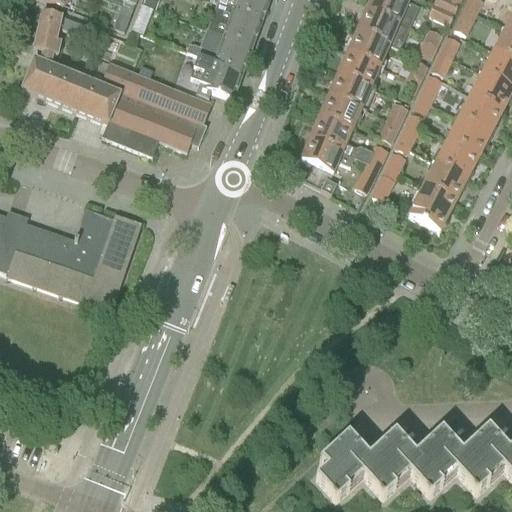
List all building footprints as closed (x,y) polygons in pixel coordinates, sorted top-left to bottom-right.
[(68,0),(33,0),(33,2),(63,14),(68,0)] [(123,0),(122,3),(134,8),(136,0),(123,0)] [(153,0),(145,0),(142,10),(154,15),(159,2),(153,0)] [(217,0),(214,9),(261,27),(271,0),(217,0)] [(390,0),(371,0),(365,15),(397,29),(407,33),(417,11),(407,7),(390,0)] [(436,0),(435,0),(432,9),(433,9),(452,18),(460,0),(447,0),(446,4),(445,4),(442,3),(436,0)] [(467,0),(459,18),(472,24),(481,7),(467,0)] [(205,35),(206,36),(252,53),(261,27),(214,9),(205,35)] [(432,9),(426,21),(447,31),(452,18),(433,9),(432,9)] [(495,20),(491,29),(503,35),(504,36),(511,39),(511,11),(509,9),(502,24),(495,20)] [(365,15),(356,36),(388,51),(398,55),(407,33),(397,29),(365,15)] [(185,159),(194,136),(189,135),(191,129),(200,133),(210,109),(108,70),(99,92),(47,72),(52,60),(55,61),(58,47),(55,46),(57,34),(78,42),(83,32),(60,22),(39,18),(32,56),(41,58),(37,68),(32,66),(20,97),(105,131),(100,143),(150,164),(156,148),(185,159)] [(472,24),(459,18),(451,35),(464,42),(472,24)] [(117,19),(112,32),(123,36),(128,23),(117,19)] [(511,40),(503,35),(491,57),(511,68),(511,40)] [(130,36),(126,47),(134,50),(138,39),(130,36)] [(184,57),(197,62),(242,79),(252,53),(206,36),(200,52),(194,50),(187,49),(184,57)] [(356,36),(346,58),(378,72),(388,51),(356,36)] [(426,36),(422,44),(423,45),(424,48),(435,53),(440,42),(426,36)] [(444,42),(435,60),(450,66),(458,49),(444,42)] [(423,45),(416,59),(429,65),(435,53),(424,48),(423,45)] [(511,68),(491,57),(480,80),(511,96),(511,95),(511,68)] [(346,58),(337,79),(369,94),(378,72),(346,58)] [(450,66),(435,60),(428,77),(442,83),(450,66)] [(197,62),(190,82),(200,86),(195,98),(208,103),(210,97),(218,100),(232,105),(242,79),(197,62)] [(412,67),(404,83),(418,89),(425,73),(412,67)] [(337,79),(327,101),(359,115),(363,117),(368,105),(365,103),(369,94),(337,79)] [(480,80),(468,102),(500,119),(511,96),(480,80)] [(426,82),(415,104),(429,110),(440,89),(426,82)] [(418,89),(404,83),(395,103),(409,109),(418,89)] [(327,101),(318,122),(350,137),(359,115),(327,101)] [(468,102),(457,125),(488,141),(500,119),(468,102)] [(429,110),(415,104),(410,115),(424,122),(429,110)] [(391,110),(384,125),(399,131),(406,116),(391,110)] [(409,120),(403,131),(415,137),(421,126),(409,120)] [(318,122),(308,144),(341,158),(353,164),(365,169),(366,169),(366,168),(368,163),(371,157),(359,152),(354,154),(344,149),(350,137),(318,122)] [(384,125),(376,143),(390,150),(399,131),(384,125)] [(457,125),(446,147),(477,163),(488,141),(457,125)] [(403,131),(392,154),(404,160),(415,137),(403,131)] [(308,144),(299,166),(310,171),(301,187),(301,188),(311,193),(329,202),(330,202),(334,193),(335,191),(328,188),(331,180),(336,168),(349,173),(353,164),(341,158),(308,144)] [(446,147),(434,169),(465,185),(477,163),(446,147)] [(371,157),(368,163),(381,169),(386,157),(373,151),(371,157)] [(390,158),(385,169),(399,176),(404,165),(390,158)] [(366,169),(363,174),(376,179),(381,169),(368,163),(366,168),(366,169)] [(399,176),(385,169),(380,180),(394,186),(399,176)] [(434,169),(423,192),(453,208),(465,185),(434,169)] [(354,194),(365,200),(375,180),(364,174),(354,194)] [(380,181),(369,202),(370,203),(382,209),(390,193),(393,187),(381,182),(380,181)] [(453,208),(423,192),(407,223),(408,222),(437,237),(437,239),(453,208)] [(0,220),(0,278),(5,280),(4,284),(109,320),(140,231),(113,222),(112,225),(85,215),(74,246),(25,229),(27,224),(7,217),(5,222),(0,220)] [(487,434),(460,459),(468,467),(455,479),(475,501),(502,477),(511,467),(511,461),(507,457),(487,434)] [(440,437),(414,461),(421,470),(409,481),(429,503),(455,479),(468,467),(460,459),(440,437)] [(393,439),(367,463),(374,472),(362,483),(382,506),(409,481),(421,470),(414,461),(393,439)] [(374,472),(367,463),(346,441),(317,468),(318,470),(320,468),(325,474),(314,484),(335,508),(362,483),(374,472)] [(511,451),(507,457),(511,461),(511,467),(502,477),(511,488),(511,451)]
